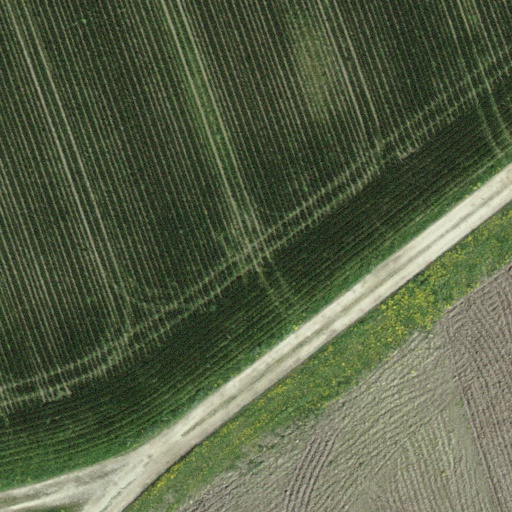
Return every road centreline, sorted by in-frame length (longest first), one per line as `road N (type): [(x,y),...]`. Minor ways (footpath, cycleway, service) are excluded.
road 1 (track): [(157,452),(511,180)]
road 2 (track): [(0,503),(157,452)]
